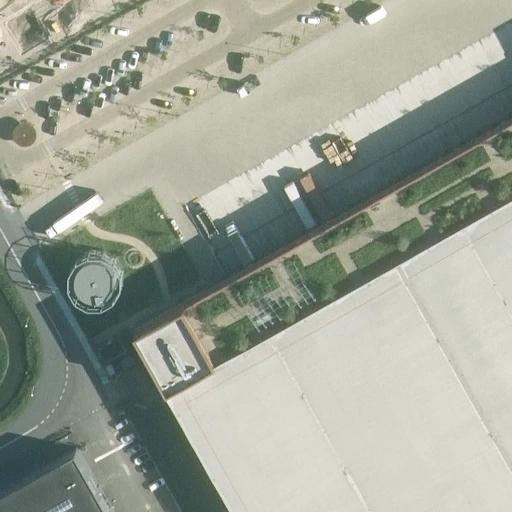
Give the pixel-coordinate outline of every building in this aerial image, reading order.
[(161,311),(136,325),(169,384),(241,511),(511,511),(511,113),(225,275),(207,286),(161,311)] [(93,245),(75,280),(111,298),(129,263),(93,245)] [(120,332),(100,345),(108,357),(128,345),(120,332)] [(139,352),(114,367),(120,378),(145,363),(139,352)] [(113,511),(77,447),(0,490),(0,511),(113,511)]
